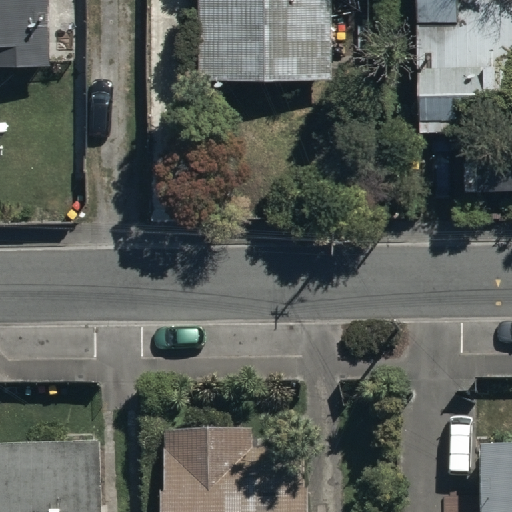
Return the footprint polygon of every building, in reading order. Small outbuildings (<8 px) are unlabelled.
[(0,0),(0,67),(52,66),(50,0),(0,0)] [(197,0),(198,82),(341,82),(341,0),(197,0)] [(511,0),(416,0),(420,130),(511,128),(511,0)] [(304,511),(305,494),(256,494),(256,433),(169,433),(169,500),(162,500),(162,511),(304,511)] [(101,511),(100,444),(0,446),(0,511),(101,511)] [(511,511),(511,452),(482,453),(482,511),(511,511)]
